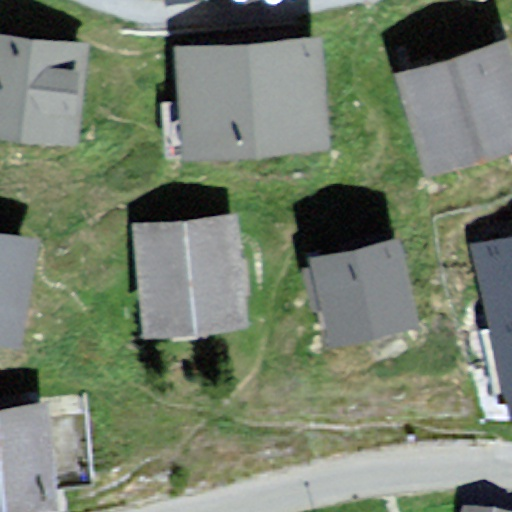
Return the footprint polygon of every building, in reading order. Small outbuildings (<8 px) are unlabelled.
[(308,44),(274,47),(272,31),(252,33),(253,48),(189,53),(195,133),(314,124),(308,44)] [(0,116),(67,124),(76,48),(0,38),(0,116)] [(435,151),(456,145),(460,159),(477,153),(473,139),(511,127),(511,90),(510,91),(497,47),(411,74),(435,151)] [(237,314),(234,279),(245,278),(243,258),(232,259),(228,218),(142,227),(152,322),(172,320),(173,336),(204,333),(203,317),(237,314)] [(406,305),(392,243),(389,230),(338,242),(341,254),(322,259),(336,321),(406,305)] [(511,236),(471,248),(509,424),(511,424),(511,236)] [(23,243),(0,238),(0,321),(10,323),(23,243)] [(35,414),(0,416),(0,490),(42,487),(35,414)]
